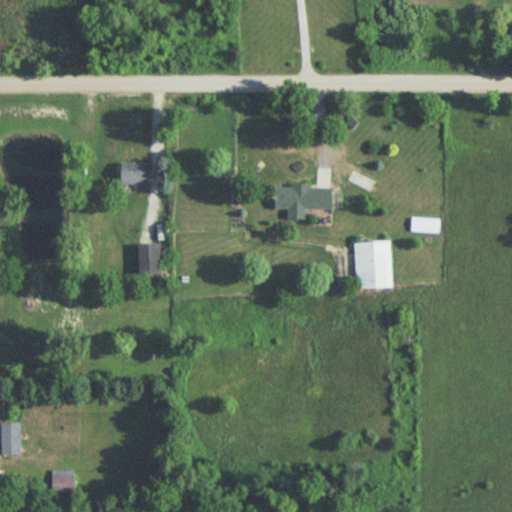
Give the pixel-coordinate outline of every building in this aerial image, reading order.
[(119,187),(149,187),(149,164),(119,164),(119,187)] [(273,210),(286,210),(286,221),(304,221),(304,211),(330,211),(330,188),(273,188),(273,210)] [(355,291),(391,290),(389,243),(353,244),(355,291)] [(138,246),(138,276),(160,276),(160,246),(138,246)] [(20,424),(0,423),(0,456),(20,456),(20,424)] [(74,478),(52,478),(52,495),(74,495),(74,478)]
